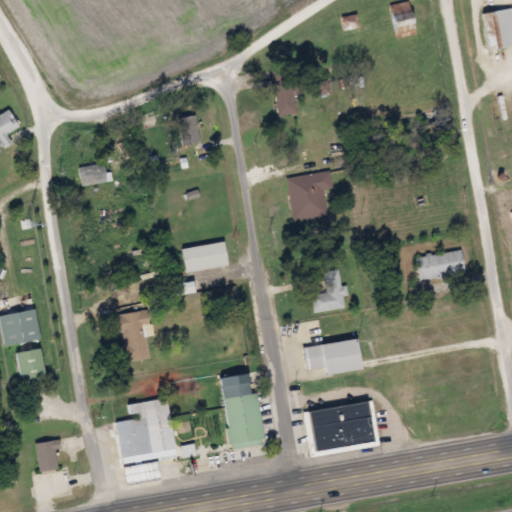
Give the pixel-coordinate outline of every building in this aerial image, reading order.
[(414,36),(392,37),(391,3),(413,2),(414,36)] [(511,46),(485,50),(480,13),(511,8),(511,46)] [(340,17),(356,15),(358,27),(342,30),(340,17)] [(291,68),(297,114),(278,116),(272,70),(291,68)] [(0,114),(10,109),(20,126),(7,134),(13,144),(4,149),(0,142),(0,114)] [(201,142),(173,145),(171,121),(199,117),(201,142)] [(81,187),(76,169),(106,162),(111,180),(81,187)] [(323,189),(326,215),(292,220),(286,176),(330,171),(332,188),(323,189)] [(229,265),(183,272),(180,248),(226,242),(229,265)] [(466,273),(418,280),(414,257),(462,250),(466,273)] [(169,284),(145,291),(137,264),(161,257),(169,284)] [(346,308),(313,312),(310,295),(326,293),(323,271),(339,269),(341,285),(343,285),(346,308)] [(41,340),(4,345),(0,314),(37,310),(41,340)] [(124,362),(117,314),(148,310),(150,325),(146,326),(150,359),(124,362)] [(364,369),(326,374),(325,367),(308,370),(305,346),(361,339),(364,369)] [(18,381),(16,351),(46,350),(47,380),(18,381)] [(258,393),(266,443),(230,449),(223,398),(258,393)] [(125,404),(168,398),(176,447),(194,444),(195,455),(160,460),(162,479),(125,484),(116,422),(127,420),(125,404)] [(304,411),(372,402),(378,445),(310,454),(304,411)] [(38,471),(35,443),(60,440),(61,448),(56,449),(58,469),(38,471)]
